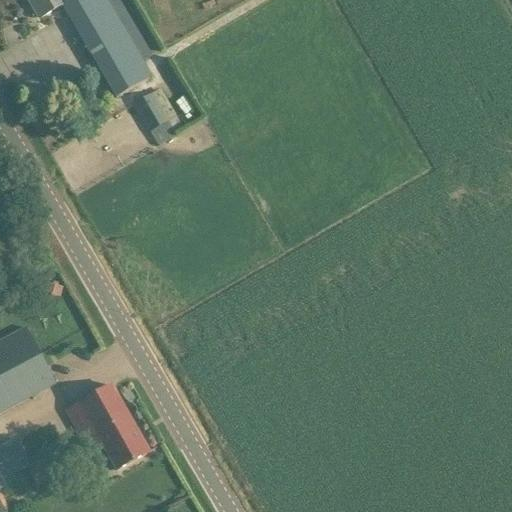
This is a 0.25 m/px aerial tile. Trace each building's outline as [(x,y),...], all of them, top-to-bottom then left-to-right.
[(151,78),(104,0),(29,0),(40,19),(63,6),(117,98),(134,88),(151,78)] [(172,132),(175,130),(155,93),(133,106),(158,148),(176,137),(172,132)] [(52,295),(55,285),(47,283),(45,293),(52,295)] [(27,329),(9,338),(0,342),(0,413),(56,384),(27,329)] [(115,472),(132,462),(149,452),(112,386),(94,396),(78,405),(78,406),(66,412),(86,448),(98,441),(115,472)] [(13,441),(0,447),(0,460),(7,475),(25,465),(13,441)]
